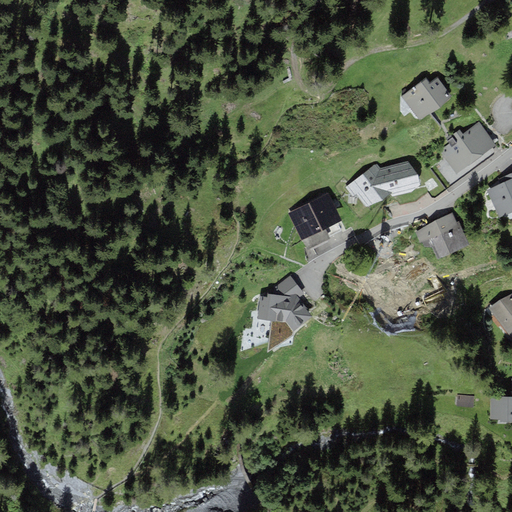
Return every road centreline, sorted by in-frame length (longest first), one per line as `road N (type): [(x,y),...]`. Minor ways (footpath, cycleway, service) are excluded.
road 1 (residential): [(511,156),(440,209),(312,267),(312,280)]
road 2 (track): [(314,93),(348,62),(426,40),(490,0)]
